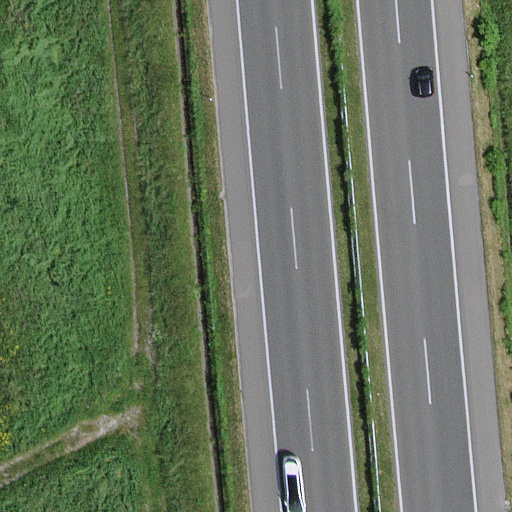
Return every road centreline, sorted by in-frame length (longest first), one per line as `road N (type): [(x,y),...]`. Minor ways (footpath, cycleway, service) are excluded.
road 1 (motorway): [(274,0),(319,511)]
road 2 (motorway): [(443,511),(398,0)]
road 3 (track): [(112,418),(0,479)]
